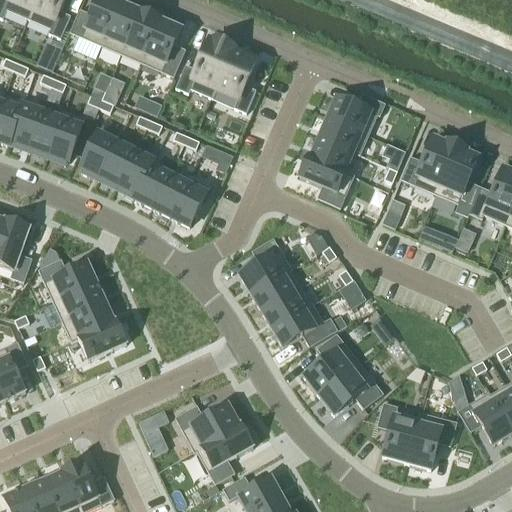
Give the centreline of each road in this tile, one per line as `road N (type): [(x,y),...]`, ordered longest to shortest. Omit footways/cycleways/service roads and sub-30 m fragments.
road 1 (residential): [(166,0),(312,61),(255,193)]
road 2 (residential): [(0,458),(243,348)]
road 3 (residential): [(243,348),(282,414),(382,506)]
road 4 (residential): [(0,175),(132,233),(186,271)]
road 5 (residential): [(511,60),(360,0)]
road 6 (residential): [(382,506),(457,504),(511,472)]
road 7 (residential): [(392,95),(511,147)]
